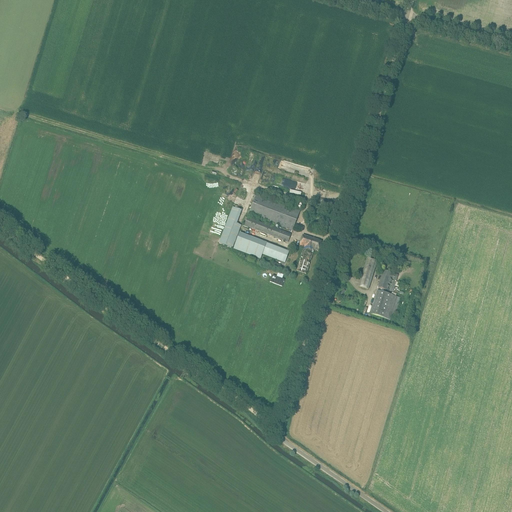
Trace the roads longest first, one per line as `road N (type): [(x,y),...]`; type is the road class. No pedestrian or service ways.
road 1 (unclassified): [(386,511),(278,432),(407,15)]
road 2 (track): [(0,225),(279,429)]
